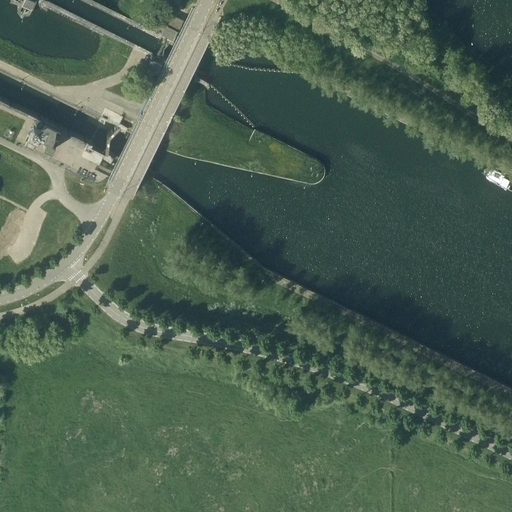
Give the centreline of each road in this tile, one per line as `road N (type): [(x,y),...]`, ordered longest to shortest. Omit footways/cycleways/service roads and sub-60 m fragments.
road 1 (unclassified): [(511,459),(319,371),(145,332),(106,312),(64,266)]
road 2 (tertiary): [(64,266),(97,227),(207,0)]
